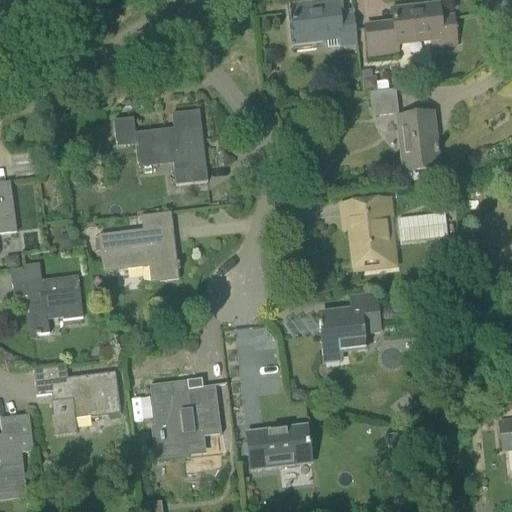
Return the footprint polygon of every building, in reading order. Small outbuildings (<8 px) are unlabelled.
[(354,37),(352,17),(338,19),(336,6),(290,11),(295,45),(314,43),(326,42),(327,50),(340,48),(355,46),(354,37)] [(364,28),(368,57),(398,53),(397,45),(429,41),(430,50),(456,47),(452,18),(439,19),(437,6),(391,12),(393,25),(364,28)] [(338,59),(341,83),(359,80),(356,57),(338,59)] [(368,95),(371,119),(397,116),(395,92),(368,95)] [(112,123),(115,143),(115,145),(134,143),(136,166),(172,162),(175,188),(207,184),(198,113),(171,116),(172,131),(134,135),(132,121),(112,123)] [(396,120),(403,175),(439,170),(432,115),(396,120)] [(0,236),(16,235),(9,184),(0,185),(0,236)] [(348,233),(353,276),(389,272),(383,219),(391,218),(389,201),(340,207),(343,234),(348,233)] [(97,238),(102,275),(148,269),(150,286),(178,282),(170,215),(140,218),(141,232),(97,238)] [(400,242),(447,240),(446,215),(399,217),(400,242)] [(93,222),(84,222),(85,231),(94,230),(93,222)] [(68,237),(59,238),(60,249),(69,248),(68,237)] [(16,259),(4,260),(6,273),(18,271),(16,259)] [(82,320),(77,279),(11,286),(13,301),(26,299),(31,338),(48,336),(47,325),(47,322),(62,320),(62,323),(82,320)] [(318,317),(323,364),(341,362),(340,354),(364,351),(362,337),(380,335),(376,311),(375,297),(349,301),(350,313),(335,315),(318,317)] [(120,417),(114,375),(110,375),(59,381),(57,370),(52,370),(32,373),(36,399),(49,397),(54,436),(74,433),(76,433),(74,422),(115,417),(120,417)] [(153,429),(158,429),(159,436),(157,436),(158,445),(160,445),(162,462),(184,459),(184,454),(204,452),(202,436),(219,434),(214,389),(188,392),(187,384),(148,388),(153,429)] [(0,430),(1,437),(0,436),(0,497),(25,494),(21,455),(32,454),(30,437),(28,417),(0,420),(0,430)] [(511,422),(499,425),(501,441),(502,453),(511,451),(511,422)] [(428,427),(424,441),(444,447),(448,432),(428,427)] [(250,473),(260,472),(282,469),(310,466),(306,432),(278,435),(278,431),(246,435),(250,473)] [(60,511),(61,500),(46,501),(46,511),(60,511)]
